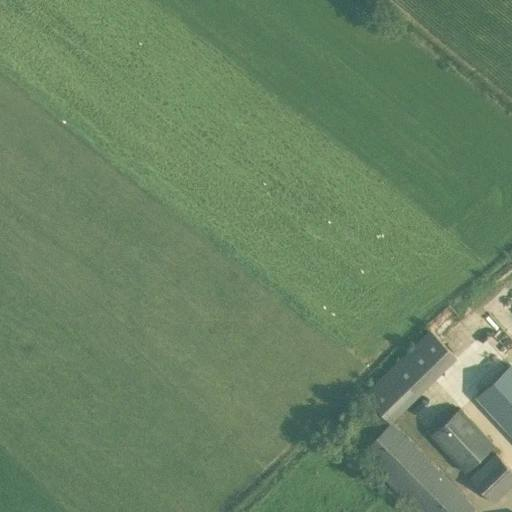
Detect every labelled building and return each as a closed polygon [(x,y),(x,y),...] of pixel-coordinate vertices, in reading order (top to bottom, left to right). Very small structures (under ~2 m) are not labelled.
[(456,357),(429,330),(416,342),(443,369),(456,357)] [(474,398),(511,439),(511,363),(474,398)] [(460,406),(429,435),(465,473),(495,444),(460,406)] [(390,423),(359,453),(363,458),(416,511),(470,511),(476,507),(392,421),(390,423)] [(469,478),(494,503),(511,485),(511,470),(495,453),(469,478)]
